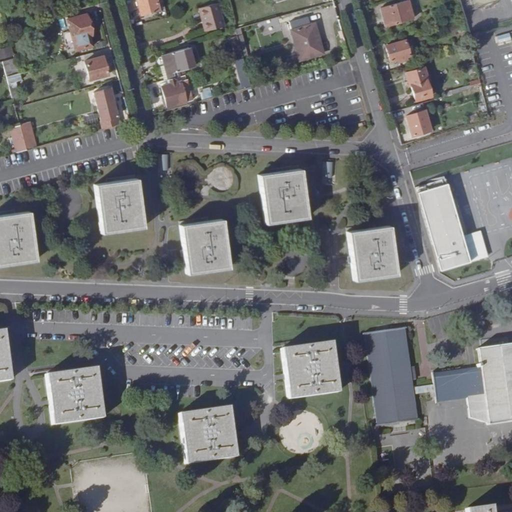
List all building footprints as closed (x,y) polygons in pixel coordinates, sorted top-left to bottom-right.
[(135,0),(140,15),(157,11),(153,0),(135,0)] [(406,1),(381,8),(386,27),(411,20),(406,1)] [(217,3),(198,8),(205,31),(223,26),(217,3)] [(85,15),(65,20),(71,41),(90,36),(85,15)] [(290,30),(299,60),(322,54),(314,24),(309,25),(306,18),(289,23),(291,30),(290,30)] [(239,28),(234,30),(237,41),(242,58),(247,57),(239,28)] [(237,60),(242,58),(237,41),(232,42),(237,60)] [(400,68),(416,63),(411,45),(406,47),(404,41),(385,47),(390,62),(398,59),(400,68)] [(167,74),(168,79),(178,77),(177,72),(192,67),(187,48),(160,56),(163,65),(166,75),(167,74)] [(102,58),(84,63),(88,81),(107,76),(102,58)] [(230,71),(245,67),(242,58),(237,60),(228,62),(230,71)] [(5,77),(17,74),(13,59),(1,62),(5,77)] [(158,67),(162,81),(168,79),(167,74),(166,75),(163,65),(158,67)] [(427,80),(424,68),(405,73),(408,86),(410,85),(415,101),(430,97),(426,81),(427,80)] [(178,77),(168,79),(170,85),(160,87),(166,107),(190,100),(183,75),(178,77)] [(7,84),(12,102),(19,100),(14,82),(7,84)] [(200,98),(209,96),(207,87),(198,89),(200,98)] [(101,130),(118,125),(108,88),(91,92),(101,130)] [(411,135),(411,137),(429,132),(424,111),(405,116),(411,135)] [(25,151),(36,148),(29,122),(18,126),(25,151)] [(18,126),(9,128),(16,153),(25,151),(18,126)] [(399,139),(401,145),(412,141),(411,137),(411,135),(399,139)] [(299,169),(258,175),(265,223),(307,218),(299,169)] [(135,178),(93,183),(100,233),(143,227),(135,178)] [(413,188),(437,271),(477,260),(473,247),(464,250),(460,238),(443,179),(413,188)] [(28,212),(0,216),(0,265),(35,261),(28,212)] [(221,219),(180,225),(187,273),(228,267),(221,219)] [(388,226),(347,231),(354,280),(395,275),(388,226)] [(479,232),(460,238),(464,250),(473,247),(477,260),(486,257),(479,232)] [(403,328),(362,334),(375,427),(416,421),(403,328)] [(0,382),(9,381),(1,332),(0,332),(0,382)] [(329,343),(281,350),(288,400),(336,393),(329,343)] [(511,345),(475,350),(478,368),(481,395),(486,426),(511,422),(511,345)] [(481,395),(478,368),(429,375),(433,401),(481,395)] [(100,418),(93,369),(44,376),(51,426),(100,418)] [(412,387),(413,393),(431,391),(430,385),(412,387)] [(233,457),(226,408),(177,415),(184,464),(233,457)]
